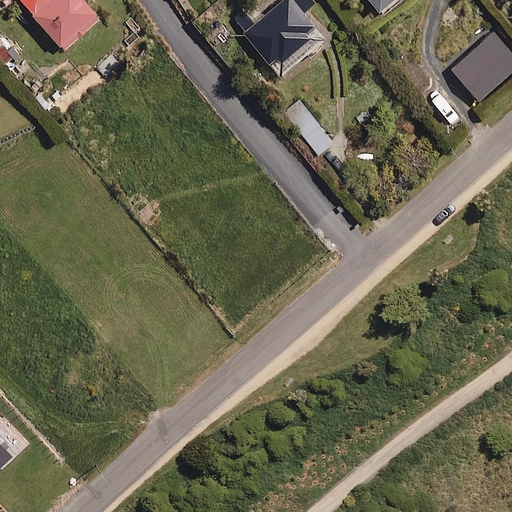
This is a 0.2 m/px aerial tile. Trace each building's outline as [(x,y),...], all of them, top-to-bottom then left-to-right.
[(99,17),(84,0),(22,0),(63,48),(99,17)] [(313,1),(312,0),(282,0),(253,23),(243,10),(233,17),(279,74),(324,38),(302,10),(313,1)] [(370,0),(378,9),(389,0),(370,0)] [(511,68),(511,49),(492,28),(450,67),(479,99),(511,68)] [(332,141),(299,98),(284,110),(318,152),(332,141)]
